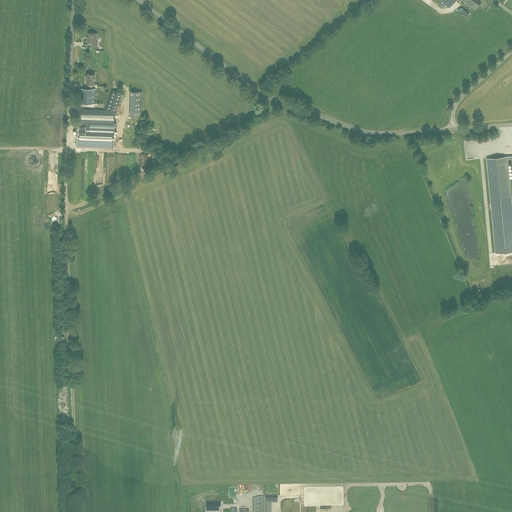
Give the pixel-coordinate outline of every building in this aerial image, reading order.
[(462,0),(475,8),(480,0),(479,0),(462,0)] [(91,46),(97,46),(97,42),(96,42),(97,33),(88,33),(88,38),(87,38),(87,42),(91,42),(91,46)] [(79,93),(78,103),(84,103),(94,104),(95,89),(92,89),(92,84),(94,84),(95,74),(86,74),(86,84),(87,84),(87,88),(79,88),(79,93)] [(78,109),(77,147),(114,148),(114,128),(116,128),(117,125),(114,125),(115,112),(121,93),(112,90),(106,110),(78,109)] [(141,92),(131,91),(129,116),(140,116),(141,92)] [(511,156),(487,159),(496,253),(511,251),(511,207),(508,162),(511,162),(511,156)] [(253,511),(263,511),(263,498),(253,498),(253,511)] [(219,508),(219,503),(208,503),(208,507),(206,507),(206,511),(217,511),(217,508),(219,508)]
